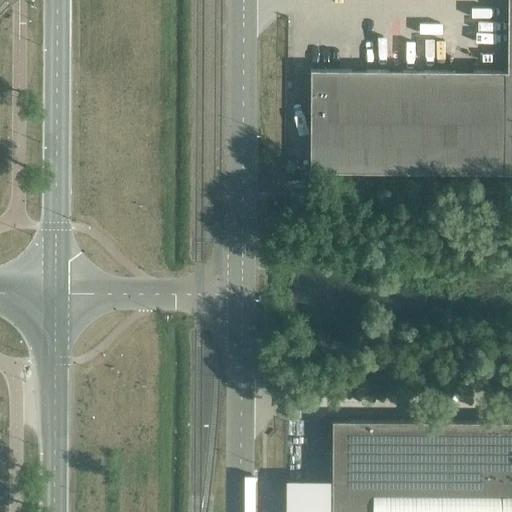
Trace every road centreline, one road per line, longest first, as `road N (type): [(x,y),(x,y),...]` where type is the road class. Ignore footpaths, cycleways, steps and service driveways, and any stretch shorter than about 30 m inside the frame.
road 1 (unclassified): [(243,300),(244,0)]
road 2 (tertiary): [(56,296),(56,0)]
road 3 (tertiary): [(55,511),(56,296)]
road 4 (unclassified): [(241,511),(243,300)]
